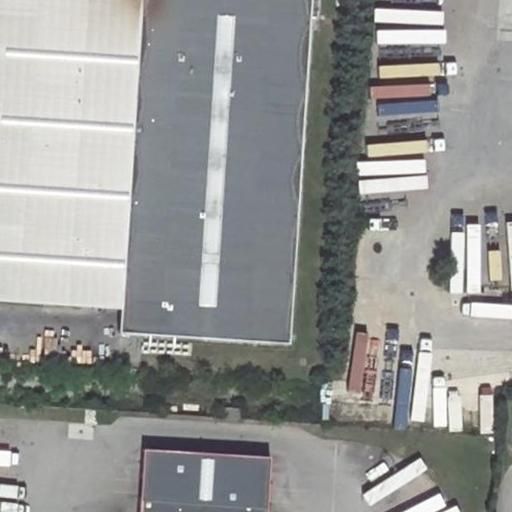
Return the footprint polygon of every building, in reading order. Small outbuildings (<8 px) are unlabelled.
[(0,0),(0,298),(119,307),(117,332),(288,345),(311,0),(0,0)] [(362,121),(358,174),(376,175),(375,186),(369,190),(365,197),(365,206),(367,211),(371,216),(376,219),(381,220),(387,219),(393,217),(397,213),(398,210),(400,205),(400,199),(399,194),(400,177),(410,178),(413,125),(362,121)] [(416,196),(422,193),(423,189),(422,183),(418,181),(412,181),(409,184),(408,189),(409,192),(413,195),(416,196)] [(239,409),(225,408),(224,418),(238,418),(239,409)] [(143,447),(140,497),(268,505),(272,456),(143,447)] [(267,511),(268,505),(140,497),(139,511),(267,511)]
